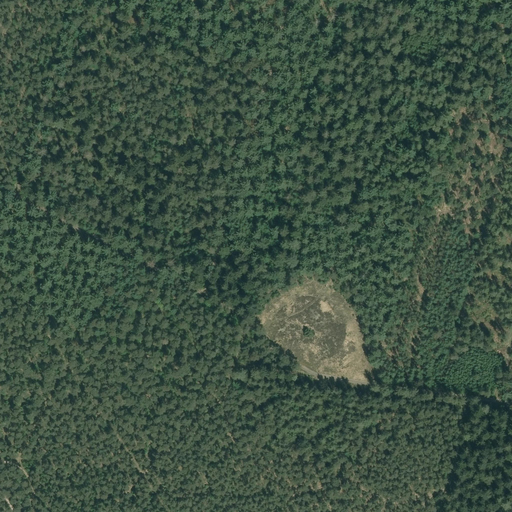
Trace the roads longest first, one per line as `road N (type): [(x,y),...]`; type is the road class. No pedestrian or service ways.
road 1 (track): [(511,404),(312,376),(247,324)]
road 2 (track): [(203,294),(282,30)]
road 3 (track): [(223,400),(236,451),(291,490),(338,482),(392,501),(424,493)]
road 4 (track): [(0,263),(66,362),(15,460)]
road 5 (track): [(203,294),(11,195)]
road 6 (track): [(71,0),(11,195)]
